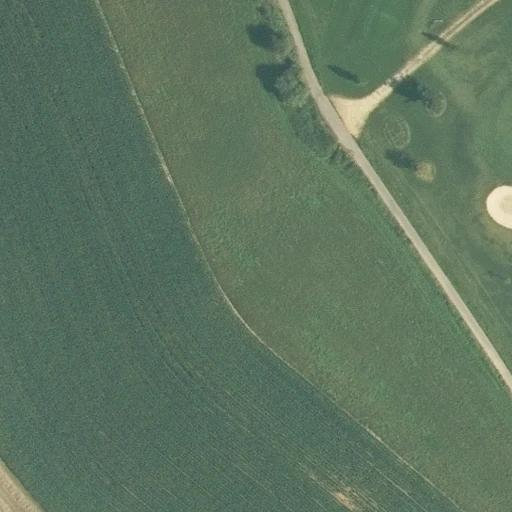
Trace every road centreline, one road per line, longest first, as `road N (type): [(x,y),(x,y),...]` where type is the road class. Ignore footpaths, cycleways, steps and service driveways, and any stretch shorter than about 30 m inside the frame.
road 1 (track): [(511,381),(347,140),(291,0)]
road 2 (track): [(353,137),(335,113),(388,91),(491,0)]
